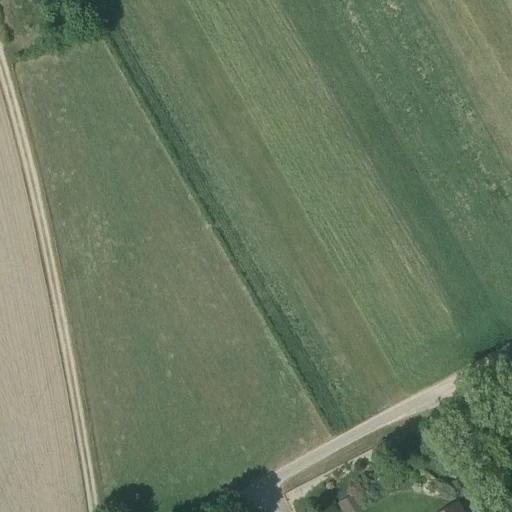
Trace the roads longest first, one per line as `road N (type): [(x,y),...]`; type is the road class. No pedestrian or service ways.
road 1 (track): [(90,511),(55,300),(0,70)]
road 2 (unclassified): [(461,378),(208,511)]
